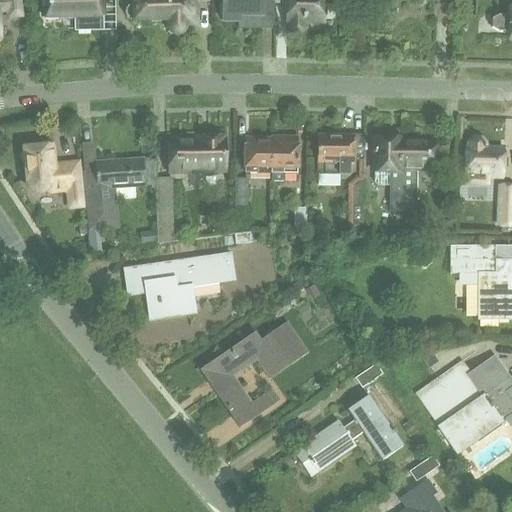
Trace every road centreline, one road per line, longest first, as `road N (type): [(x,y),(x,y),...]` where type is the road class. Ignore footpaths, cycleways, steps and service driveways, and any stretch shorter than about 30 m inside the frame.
road 1 (residential): [(0,100),(173,86),(511,93)]
road 2 (residential): [(223,511),(28,271)]
